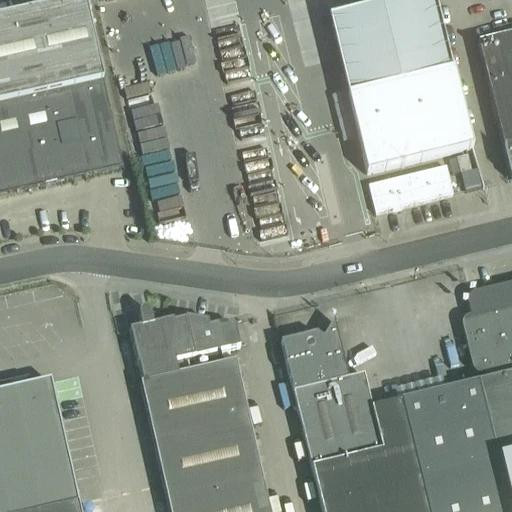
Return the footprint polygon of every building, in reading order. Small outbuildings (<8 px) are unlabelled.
[(123,169),(89,19),(84,0),(83,0),(0,18),(0,196),(18,193),(19,196),(28,194),(27,191),(123,169)] [(394,0),(371,6),(327,17),(347,99),(452,73),(434,0),(394,0)] [(511,38),(478,47),(511,184),(511,183),(511,38)] [(471,151),(452,73),(347,99),(366,176),(471,151)] [(472,173),(468,158),(458,160),(461,175),(472,173)] [(453,198),(446,170),(379,186),(371,189),(368,189),(375,217),(391,213),(400,211),(453,198)] [(511,460),(511,285),(473,295),(471,296),(470,297),(469,298),(467,299),(467,300),(467,301),(466,303),(467,305),(470,318),(467,319),(466,319),(464,320),(463,321),(462,323),(461,325),(461,326),(461,327),(461,328),(471,371),(471,372),(472,374),(473,375),(475,376),(476,377),(478,377),(479,377),(484,376),(486,383),(400,404),(381,408),(406,511),(508,511),(497,465),(511,460)] [(266,511),(234,364),(221,367),(219,354),(239,350),(234,328),(222,326),(208,329),(207,323),(184,319),(184,322),(173,324),(172,323),(152,327),(150,315),(149,314),(148,313),(148,312),(146,311),(145,311),(143,311),(141,311),(141,312),(140,312),(139,313),(138,314),(138,315),(138,316),(138,317),(141,330),(129,332),(137,367),(138,367),(142,386),(140,386),(167,511),(266,511)] [(371,411),(363,378),(347,382),(333,323),(322,340),(316,336),(280,345),(320,511),(406,511),(381,408),(371,411)] [(0,511),(78,511),(50,384),(0,394),(0,511)]
